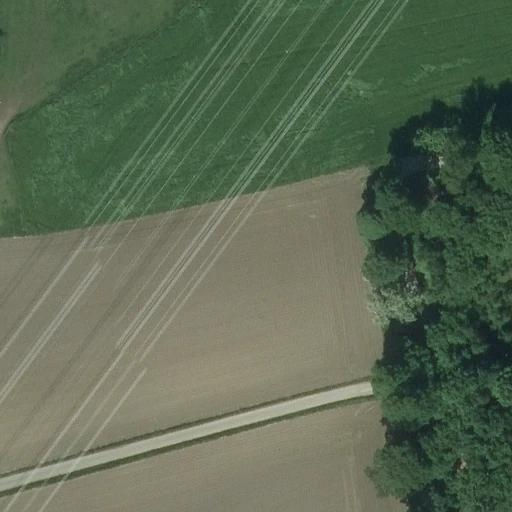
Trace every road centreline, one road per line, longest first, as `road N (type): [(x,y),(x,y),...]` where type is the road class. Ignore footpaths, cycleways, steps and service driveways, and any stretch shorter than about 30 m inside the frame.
road 1 (track): [(0,487),(385,385)]
road 2 (track): [(385,385),(425,373),(434,355),(410,293),(385,178),(511,146)]
